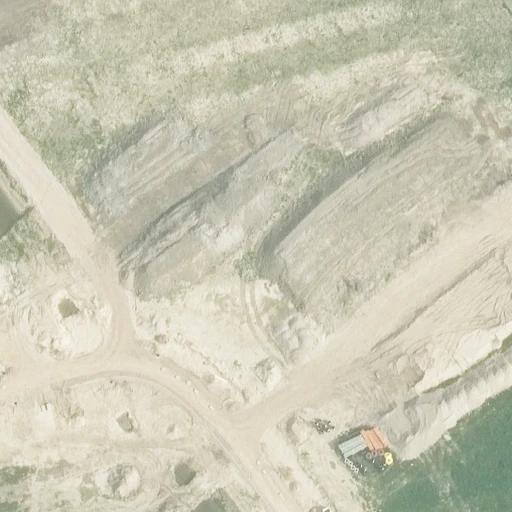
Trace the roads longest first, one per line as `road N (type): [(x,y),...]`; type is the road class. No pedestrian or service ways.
road 1 (residential): [(120,303),(185,272),(439,74)]
road 2 (residential): [(511,213),(232,441)]
road 3 (residential): [(0,124),(169,0)]
road 4 (residential): [(120,303),(0,136)]
